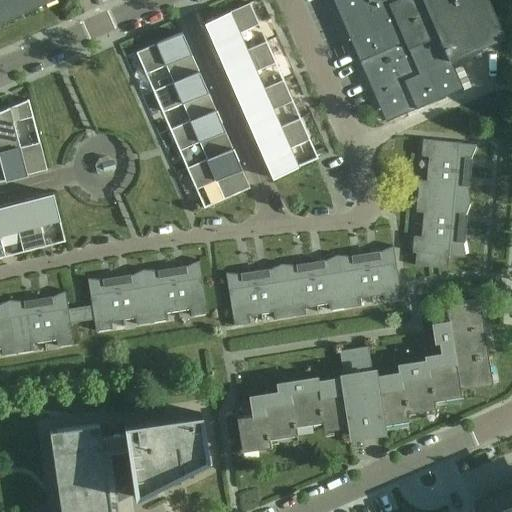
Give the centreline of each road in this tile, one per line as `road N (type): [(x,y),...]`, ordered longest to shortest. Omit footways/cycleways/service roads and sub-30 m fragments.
road 1 (residential): [(279,230),(348,221),(366,188),(364,147),(296,0)]
road 2 (residential): [(0,275),(279,230)]
road 3 (residential): [(179,0),(279,230)]
road 4 (residential): [(302,511),(511,415)]
road 5 (residential): [(0,68),(162,0)]
